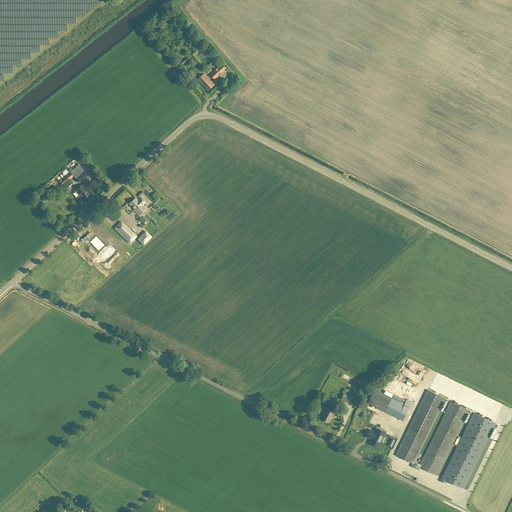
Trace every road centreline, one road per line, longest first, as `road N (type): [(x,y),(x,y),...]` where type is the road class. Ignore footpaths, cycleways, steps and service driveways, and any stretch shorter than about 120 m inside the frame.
road 1 (unclassified): [(10,284),(201,116),(511,269)]
road 2 (unclassified): [(464,511),(10,284)]
